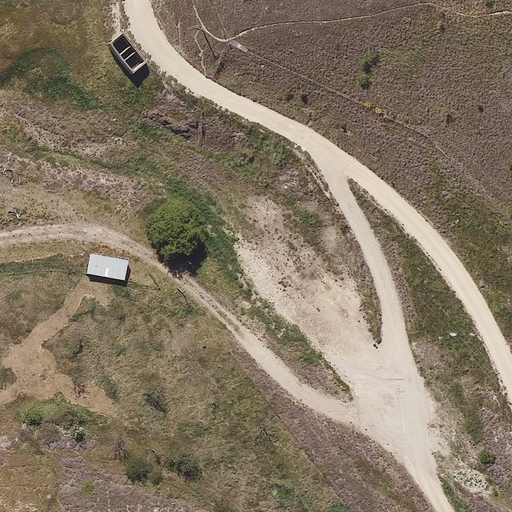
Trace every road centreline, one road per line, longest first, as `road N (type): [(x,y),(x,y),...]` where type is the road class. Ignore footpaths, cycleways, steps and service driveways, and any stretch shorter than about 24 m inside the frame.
road 1 (unclassified): [(139,0),(161,51),(188,77),(317,145),(397,205),(476,304),(511,378)]
road 2 (track): [(0,237),(59,229),(126,241),(198,292),(318,403),(416,450)]
road 3 (track): [(317,145),(374,257),(418,461),(444,511)]
